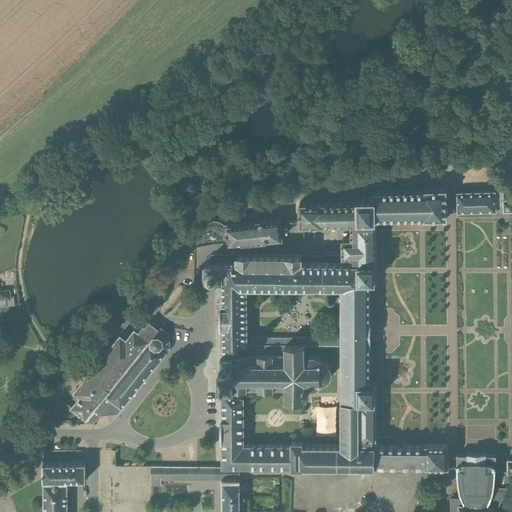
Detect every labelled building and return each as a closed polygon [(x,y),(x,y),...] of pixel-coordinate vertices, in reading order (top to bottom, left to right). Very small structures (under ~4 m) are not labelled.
[(376,464),(426,464),(426,465),(448,465),(450,465),(450,464),(449,454),(449,443),(377,443),(377,383),(371,383),(371,281),(377,280),(376,262),(377,262),(376,223),(376,221),(376,219),(424,218),(424,220),(448,219),(447,210),(446,189),(424,189),(424,190),(374,190),(374,197),(358,197),(358,202),(325,203),(325,201),(300,201),(300,224),(325,224),(325,222),(352,222),(352,238),(343,238),(343,254),(339,255),(338,252),(326,252),(325,254),(324,254),(324,256),(302,256),(302,255),(211,255),(209,256),(206,263),(206,279),(205,279),(205,280),(222,280),(222,306),(221,306),(222,326),(222,354),(221,354),(221,363),(221,371),(221,381),(222,381),(222,391),(222,418),(222,439),(222,466),(241,466),(292,467),(292,468),(303,468),(303,467),(376,467),(376,464)] [(503,191),(495,192),(495,191),(457,192),(458,210),(457,210),(457,213),(497,212),(497,211),(503,210),(503,211),(511,210),(511,192),(503,193),(503,191)] [(224,224),(220,221),(218,221),(217,221),(215,220),(214,220),(213,221),(211,221),(210,221),(209,222),(206,224),(205,226),(204,227),(202,227),(204,237),(198,238),(196,239),(197,246),(229,243),(229,244),(282,238),(280,219),(266,221),(266,220),(257,221),(257,222),(224,225),(224,224)] [(0,306),(14,305),(13,296),(10,297),(9,290),(0,291),(0,306)] [(62,399),(45,420),(44,420),(44,421),(58,421),(71,421),(94,421),(101,413),(118,411),(121,406),(122,407),(165,353),(166,353),(169,349),(169,348),(170,347),(168,333),(161,327),(164,324),(165,323),(161,322),(157,328),(149,322),(145,327),(144,326),(139,332),(135,329),(126,340),(121,335),(74,392),(80,397),(72,407),(62,399)] [(457,464),(458,467),(458,471),(458,474),(459,478),(459,481),(460,485),(461,488),(462,492),(463,495),(459,497),(451,497),(451,511),(493,511),(494,509),(496,509),(504,494),(511,493),(511,492),(511,484),(511,477),(511,471),(508,471),(507,471),(496,471),(496,463),(496,454),(486,454),(486,452),(467,453),(467,454),(458,454),(457,454),(457,464)] [(67,511),(68,486),(68,480),(86,480),(86,462),(45,462),(45,461),(44,461),(43,461),(43,462),(44,462),(44,478),(43,511),(67,511)] [(222,511),(241,511),(241,466),(222,466),(162,465),(151,465),(151,487),(164,487),(164,479),(222,479),(222,511)]
